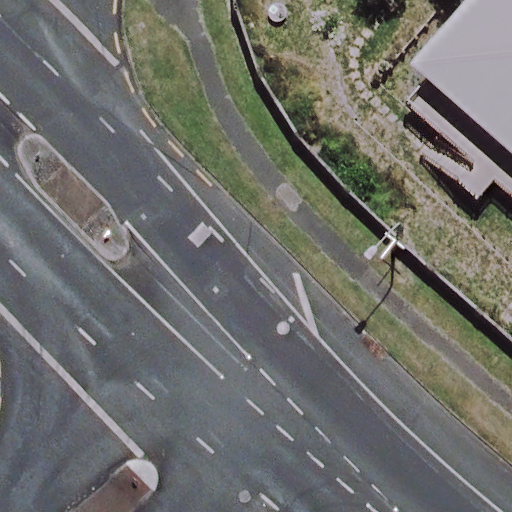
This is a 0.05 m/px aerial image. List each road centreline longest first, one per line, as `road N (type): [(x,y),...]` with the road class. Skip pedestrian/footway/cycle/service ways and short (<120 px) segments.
road 1 (tertiary): [(257,385),(0,117)]
road 2 (residential): [(121,511),(257,385)]
road 3 (tertiary): [(391,511),(257,385)]
